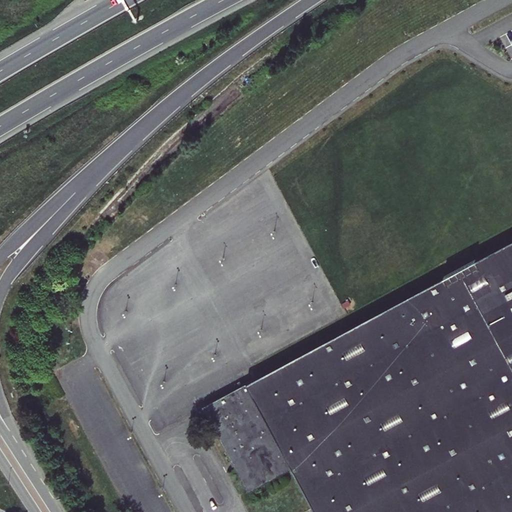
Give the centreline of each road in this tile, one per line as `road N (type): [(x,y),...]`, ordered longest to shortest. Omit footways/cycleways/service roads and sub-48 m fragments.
road 1 (motorway): [(102,165),(218,65),(311,0)]
road 2 (motorway): [(0,126),(223,0)]
road 3 (motorway): [(0,291),(102,165)]
road 4 (motorway): [(123,0),(0,71)]
road 5 (motorway): [(0,258),(102,165)]
